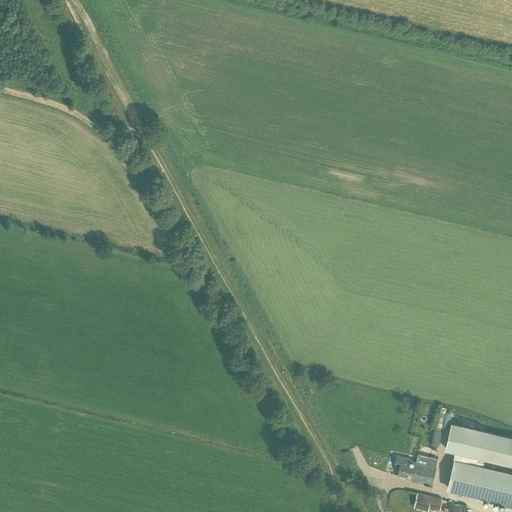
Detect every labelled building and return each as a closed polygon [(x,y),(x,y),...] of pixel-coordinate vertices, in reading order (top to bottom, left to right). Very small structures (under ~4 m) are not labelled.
[(511,437),(452,423),(446,449),(511,464),(511,437)] [(397,455),(394,466),(400,467),(398,475),(412,478),(412,482),(417,483),(419,480),(433,484),(437,466),(438,458),(418,453),(416,461),(410,460),(411,458),(397,455)] [(448,488),(458,491),(511,503),(511,473),(455,460),(448,488)] [(414,507),(431,511),(432,508),(439,510),(442,498),(417,493),(414,507)] [(458,511),(461,504),(450,501),(448,511),(453,511),(458,511)]
